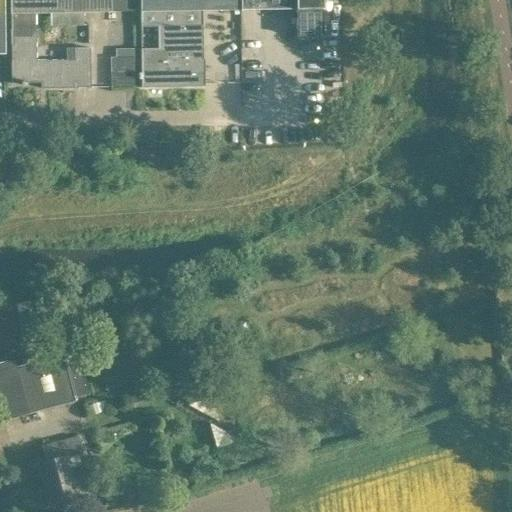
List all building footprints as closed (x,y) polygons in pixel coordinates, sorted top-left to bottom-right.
[(83,25),(83,12),(134,11),(133,0),(10,0),(10,13),(11,13),(35,13),(70,12),(70,26),(83,25)] [(141,73),(138,73),(138,79),(141,79),(141,87),(168,87),(168,81),(179,81),(180,87),(205,86),(204,58),(203,58),(203,47),(202,25),(202,10),(240,9),(240,0),(139,0),(140,11),(140,26),(157,26),(158,48),(141,48),(141,73)] [(296,28),(304,36),(323,36),(322,0),(240,0),(240,9),(296,8),(296,28)] [(36,60),(35,13),(11,13),(12,29),(10,29),(11,44),(12,44),(12,61),(11,61),(11,83),(21,83),(21,84),(27,84),(26,83),(48,82),(48,88),(90,88),(90,48),(73,48),(74,59),(36,60)] [(114,46),(113,85),(136,85),(136,47),(114,46)] [(90,397),(77,352),(65,356),(65,354),(53,357),(22,365),(17,366),(15,358),(0,362),(0,420),(36,411),(77,401),(90,397)] [(228,393),(191,404),(196,420),(210,416),(219,448),(242,442),(228,393)] [(78,436),(41,446),(45,460),(38,462),(48,503),(88,492),(78,455),(82,454),(78,436)]
